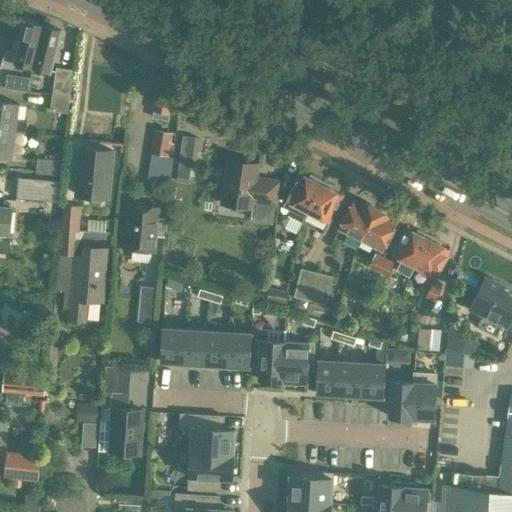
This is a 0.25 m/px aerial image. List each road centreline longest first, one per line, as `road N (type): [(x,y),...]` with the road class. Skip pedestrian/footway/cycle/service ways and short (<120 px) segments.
road 1 (primary): [(511,217),(100,0)]
road 2 (residential): [(259,432),(430,440)]
road 3 (residential): [(259,432),(261,406),(161,399)]
